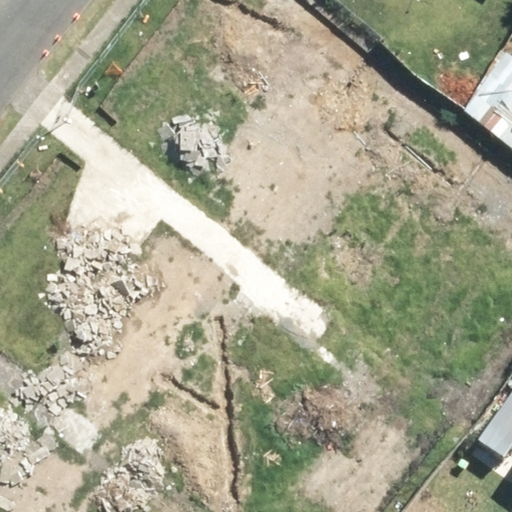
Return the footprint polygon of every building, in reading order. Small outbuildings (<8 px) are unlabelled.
[(302,267),(423,110),(290,8),(239,73),(264,92),(193,183),(302,267)] [(511,146),(511,67),(504,61),(465,111),(511,146)] [(511,159),(499,151),(463,204),(511,238),(511,159)] [(144,434),(261,292),(168,217),(52,359),(144,434)] [(321,511),(398,511),(448,443),(372,389),(297,495),(321,511)] [(0,511),(82,511),(112,474),(22,405),(0,433),(0,511)] [(256,438),(215,407),(192,438),(233,469),(256,438)]
